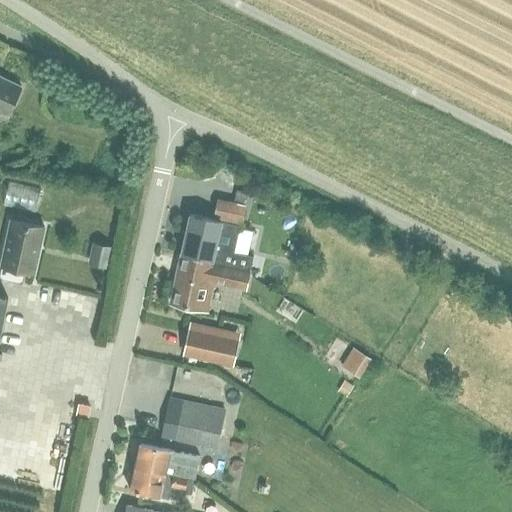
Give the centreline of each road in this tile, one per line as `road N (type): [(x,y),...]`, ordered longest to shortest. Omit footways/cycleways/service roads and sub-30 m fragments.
road 1 (unclassified): [(511,276),(173,113)]
road 2 (residential): [(86,511),(161,169)]
road 3 (unclassified): [(511,137),(236,0)]
road 4 (unclassified): [(143,101),(113,69),(7,0)]
road 5 (unclassified): [(143,101),(0,28)]
